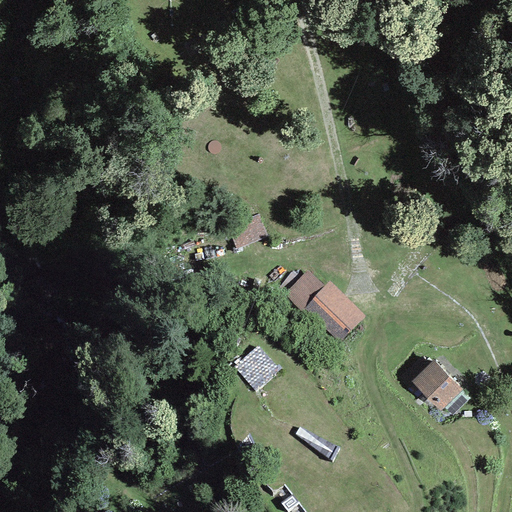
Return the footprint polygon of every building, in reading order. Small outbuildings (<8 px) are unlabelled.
[(264,235),(257,218),(230,229),(238,246),(264,235)] [(325,287),(307,270),(283,294),(301,311),(304,309),(325,287)] [(365,316),(329,282),(328,283),(325,287),(304,309),(340,342),(365,316)] [(279,369),(257,346),(233,368),(255,391),(279,369)] [(462,389),(433,360),(410,382),(440,411),(444,407),(461,391),(462,389)] [(469,399),(461,391),(444,407),(452,415),(469,399)]
